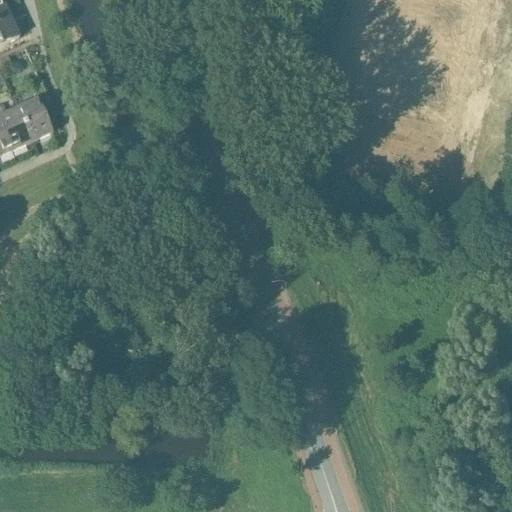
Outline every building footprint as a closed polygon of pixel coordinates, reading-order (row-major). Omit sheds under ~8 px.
[(455,0),(344,0),(323,105),(449,129),(474,4),(455,0)] [(0,23),(8,20),(0,2),(0,23)] [(0,48),(18,41),(8,20),(0,23),(0,48)] [(0,62),(0,73),(11,68),(7,59),(0,62)] [(38,107),(36,102),(15,111),(31,145),(51,136),(41,114),(38,107)] [(47,102),(38,107),(41,114),(51,109),(47,102)] [(0,107),(0,129),(11,154),(31,145),(15,111),(6,115),(3,106),(0,107)] [(0,158),(11,154),(0,129),(0,158)]
